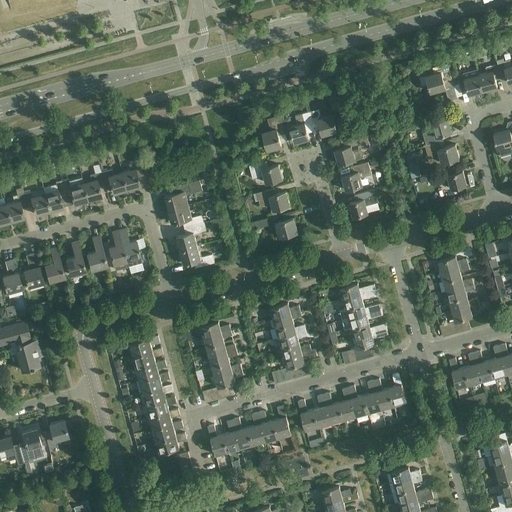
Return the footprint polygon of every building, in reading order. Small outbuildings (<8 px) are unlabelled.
[(511,82),(511,65),(510,59),(504,61),(503,58),(497,60),(498,64),(502,77),(508,76),(510,83),(511,82)] [(457,97),(452,79),(448,63),(433,67),(435,73),(427,75),(427,77),(421,79),(423,86),(429,84),(430,85),(429,85),(429,87),(430,86),(431,92),(445,88),(448,100),(457,97)] [(496,79),(502,77),(498,64),(486,67),(488,72),(479,74),(484,90),(498,86),(496,79)] [(484,90),(479,74),(478,69),(468,72),(470,77),(465,78),(464,73),(457,75),(461,88),(467,87),(469,94),(484,90)] [(320,109),(310,112),(315,131),(321,129),(323,135),(337,131),(333,115),(322,118),(320,109)] [(308,133),(315,131),(310,112),(296,116),(298,124),(291,126),(295,143),(310,139),(308,133)] [(373,122),(372,117),(371,114),(363,117),(365,124),(373,122)] [(279,135),(286,133),(281,115),(268,119),(271,130),(264,132),(268,150),(282,146),(279,135)] [(423,133),(426,145),(440,141),(438,136),(452,132),(448,117),(425,124),(427,132),(423,133)] [(511,134),(511,135),(510,129),(494,133),(496,139),(490,140),(493,150),(499,149),(500,154),(510,151),(511,151),(511,134)] [(370,146),(367,134),(341,140),(343,148),(335,150),(339,164),(343,163),(345,163),(345,162),(364,157),(361,149),(370,146)] [(456,144),(445,146),(441,147),(440,141),(426,145),(425,146),(428,158),(440,155),(442,163),(459,158),(456,144)] [(131,170),(122,172),(127,189),(141,186),(138,177),(144,175),(140,161),(129,164),(131,170)] [(283,178),(280,164),(269,167),(268,161),(250,165),(254,178),(265,175),(267,182),(283,178)] [(371,175),(368,162),(351,167),(352,173),(342,176),(346,190),(363,185),(360,177),(371,175)] [(100,188),(105,186),(102,172),(101,172),(99,166),(94,167),(95,173),(90,175),(92,180),(84,183),(89,200),(102,196),(100,188)] [(467,184),(463,171),(458,172),(456,166),(435,172),(438,185),(450,181),(452,189),(467,184)] [(127,189),(122,172),(114,174),(113,169),(102,172),(105,186),(111,185),(114,193),(127,189)] [(89,200),(84,183),(71,186),(69,181),(63,182),(67,197),(73,195),(75,204),(89,200)] [(69,205),(67,197),(63,182),(62,182),(57,184),(58,190),(45,193),(50,211),(63,207),(63,206),(69,205)] [(195,189),(194,182),(177,186),(179,193),(166,196),(170,209),(189,205),(186,195),(192,193),(191,190),(195,189)] [(291,205),(287,191),(277,194),(275,188),(257,192),(261,205),(272,202),(274,210),(291,205)] [(366,205),(379,202),(375,189),(355,194),(357,201),(350,202),(352,209),(351,210),(353,215),(354,215),(354,216),(368,212),(366,205)] [(50,211),(45,193),(32,197),(30,191),(24,193),(28,207),(34,206),(36,214),(50,211)] [(23,209),(28,207),(24,193),(13,196),(15,202),(7,204),(11,221),(25,217),(23,209)] [(0,224),(11,221),(7,204),(0,205),(0,224)] [(192,217),(189,205),(170,209),(174,223),(184,221),(185,227),(205,222),(203,215),(192,217)] [(274,224),(272,217),(255,222),(257,228),(274,224)] [(298,232),(294,218),(277,222),(281,237),(283,236),(283,237),(287,236),(287,235),(298,232)] [(207,230),(205,222),(185,227),(187,235),(177,237),(181,250),(198,246),(195,233),(207,230)] [(136,240),(132,241),(129,242),(126,228),(119,230),(129,265),(141,262),(140,257),(141,257),(136,240)] [(129,265),(119,230),(113,232),(116,245),(109,248),(113,264),(114,264),(115,269),(129,265)] [(107,265),(99,236),(93,237),(97,251),(87,253),(92,270),(107,265)] [(78,241),(72,243),(76,257),(66,259),(70,276),(86,271),(78,242),(79,242),(78,241)] [(201,258),(198,246),(181,250),(184,264),(194,261),(196,268),(215,263),(213,254),(201,258)] [(57,248),(57,247),(51,249),(54,263),(46,265),(50,281),(65,277),(60,258),(57,248)] [(36,253),(35,253),(28,255),(31,269),(24,270),(27,281),(27,283),(28,283),(29,287),(44,283),(36,253)] [(439,261),(442,271),(469,264),(467,258),(458,261),(456,256),(439,261)] [(23,288),(15,259),(7,261),(11,274),(3,276),(8,293),(23,288)] [(470,269),(469,264),(442,271),(444,281),(462,276),(461,272),(470,269)] [(505,285),(503,275),(496,277),(499,290),(504,288),(504,286),(505,285)] [(463,280),(462,276),(444,281),(447,291),(474,283),(472,278),(463,280)] [(376,289),(375,283),(360,288),(358,283),(341,288),(344,298),(376,289)] [(475,289),(474,283),(447,291),(450,301),(468,296),(467,291),(475,289)] [(363,299),(378,295),(376,289),(344,298),(346,308),(364,303),(363,299)] [(469,300),(468,296),(450,301),(453,311),(479,303),(478,298),(469,300)] [(271,307),(274,317),(301,310),(299,305),(290,307),(289,302),(271,307)] [(343,320),(382,309),(380,303),(365,307),(364,303),(346,308),(340,310),(343,320)] [(481,309),(479,303),(453,311),(455,321),(457,320),(462,319),(468,317),(473,316),(472,311),(481,309)] [(368,319),(383,315),(382,309),(343,320),(346,330),(352,328),(370,323),(368,319)] [(302,315),(301,310),(274,317),(277,327),(294,322),(293,318),(302,315)] [(471,329),(468,317),(462,319),(466,330),(471,329)] [(466,330),(462,319),(457,320),(460,332),(466,330)] [(457,320),(455,321),(451,322),(454,333),(460,332),(457,320)] [(40,365),(33,341),(31,342),(26,322),(0,329),(0,344),(18,340),(19,345),(16,346),(23,370),(32,367),(33,369),(35,368),(35,367),(40,365)] [(202,326),(205,336),(232,329),(230,324),(221,326),(219,322),(202,326)] [(295,327),(294,322),(277,327),(279,335),(277,336),(277,338),(306,330),(305,324),(295,327)] [(454,333),(451,322),(446,323),(449,335),(454,333)] [(355,338),(387,329),(386,324),(371,328),(370,323),(352,328),(355,338)] [(449,335),(446,323),(440,325),(443,337),(449,335)] [(189,329),(191,338),(200,335),(198,327),(189,329)] [(233,335),(232,329),(205,336),(207,346),(225,342),(224,337),(233,335)] [(374,338),(389,334),(387,329),(355,338),(357,348),(359,348),(364,346),(370,344),(375,343),(374,338)] [(308,335),(306,330),(277,338),(278,339),(280,339),(282,347),(300,342),(298,338),(308,335)] [(151,345),(161,342),(159,335),(130,343),(134,355),(153,349),(151,345)] [(226,346),(225,342),(207,346),(210,356),(237,349),(236,343),(226,346)] [(301,347),(300,342),(282,347),(285,356),(312,349),(310,344),(301,347)] [(380,354),(377,342),(375,343),(370,344),(373,356),(380,354)] [(511,353),(509,354),(506,343),(500,345),(507,374),(511,372),(511,353)] [(373,356),(370,344),(364,346),(367,357),(373,356)] [(507,374),(500,345),(494,347),(497,357),(490,359),(496,380),(498,379),(498,377),(507,374)] [(367,357),(364,346),(359,348),(362,359),(367,357)] [(155,356),(164,354),(162,347),(153,350),(153,349),(134,355),(137,367),(156,361),(155,356)] [(304,357),(307,356),(311,356),(311,357),(317,356),(315,348),(312,349),(285,356),(288,367),(290,367),(295,365),(301,363),(305,362),(304,357)] [(359,348),(357,348),(353,349),(357,360),(362,359),(359,348)] [(239,354),(237,349),(210,356),(213,366),(230,361),(229,357),(239,354)] [(357,360),(353,349),(348,350),(351,362),(357,360)] [(351,362),(348,350),(342,352),(345,363),(351,362)] [(496,380),(490,359),(484,361),(481,350),(474,352),(482,381),(493,378),(494,380),(496,380)] [(482,381),(474,352),(469,353),(472,364),(465,366),(471,387),(473,386),(472,384),(482,381)] [(471,387),(465,366),(459,368),(456,357),(449,359),(457,388),(468,385),(468,387),(471,387)] [(158,369),(167,366),(165,359),(156,362),(156,361),(137,367),(140,379),(160,374),(158,369)] [(232,366),(230,361),(213,366),(216,376),(243,369),(241,363),(232,366)] [(311,373),(308,361),(305,362),(301,363),(304,375),(311,373)] [(304,375),(301,363),(295,365),(299,377),(304,375)] [(299,377),(295,365),(290,367),(293,378),(299,377)] [(293,378),(290,367),(288,367),(284,368),(287,380),(293,378)] [(287,380),(284,368),(278,370),(281,381),(287,380)] [(244,374),(243,369),(216,376),(218,386),(220,386),(226,384),(232,383),(236,381),(235,377),(244,374)] [(281,381),(278,370),(272,371),(275,383),(281,381)] [(161,381),(171,378),(169,371),(160,374),(140,379),(144,391),(163,386),(161,381)] [(407,401),(399,373),(393,374),(396,385),(389,387),(395,408),(397,407),(396,404),(407,401)] [(395,408),(389,387),(383,389),(380,378),(374,380),(382,409),(392,406),(393,408),(395,408)] [(382,409),(374,380),(368,381),(371,392),(364,394),(370,415),(372,414),(371,411),(382,409)] [(165,393),(174,390),(172,383),(163,386),(144,391),(147,403),(166,398),(165,393)] [(235,394),(232,383),(226,384),(229,396),(235,394)] [(229,396),(226,384),(220,386),(224,397),(229,396)] [(370,415),(364,394),(358,396),(354,385),(348,387),(357,415),(367,413),(367,415),(370,415)] [(224,397),(220,386),(218,386),(214,387),(218,399),(224,397)] [(124,388),(124,396),(136,395),(135,387),(124,388)] [(218,399),(214,387),(209,389),(212,401),(218,399)] [(357,415),(348,387),(343,388),(346,399),(339,401),(345,421),(347,421),(346,418),(357,415)] [(212,401),(209,389),(203,391),(206,402),(212,401)] [(345,421),(339,401),(333,403),(330,392),(323,394),(332,422),(342,420),(343,422),(345,421)] [(332,422),(323,394),(317,395),(321,406),(314,408),(320,429),(322,428),(321,425),(332,422)] [(168,405),(177,403),(175,396),(166,398),(147,403),(150,415),(170,410),(168,405)] [(320,429),(314,408),(308,410),(304,399),(298,401),(306,429),(317,426),(318,429),(320,429)] [(284,405),(283,405),(278,406),(281,417),(274,419),(280,440),(282,439),(281,436),(292,434),(284,405)] [(172,417),(181,415),(179,408),(170,410),(150,415),(154,428),(173,422),(172,417)] [(280,440),(274,419),(268,421),(265,410),(258,412),(267,441),(277,438),(278,440),(280,440)] [(267,441),(258,412),(252,413),(255,425),(249,426),(254,447),(257,446),(256,444),(267,441)] [(254,447),(249,426),(243,428),(240,417),(233,419),(242,448),(252,445),(252,447),(254,447)] [(242,448),(233,419),(227,420),(231,432),(224,433),(230,454),(232,453),(231,451),(242,448)] [(64,420),(50,424),(51,430),(45,432),(50,448),(56,446),(55,440),(69,436),(64,420)] [(175,430),(184,427),(182,420),(173,423),(173,422),(154,428),(157,440),(176,435),(175,430)] [(230,454),(224,433),(218,435),(215,424),(208,426),(216,455),(226,452),(227,454),(230,454)] [(37,428),(22,432),(25,442),(20,443),(24,462),(37,458),(34,449),(42,446),(37,428)] [(178,442),(187,439),(185,432),(176,435),(157,440),(161,453),(180,447),(178,442)] [(13,445),(11,435),(3,437),(3,436),(0,436),(0,455),(7,454),(9,461),(17,458),(18,464),(25,463),(24,462),(20,443),(13,445)] [(511,449),(511,442),(508,444),(507,440),(490,444),(493,455),(511,449)] [(511,457),(511,455),(511,454),(511,449),(493,455),(496,464),(511,460),(511,457)] [(190,457),(189,451),(177,454),(179,460),(190,457)] [(489,451),(481,453),(485,467),(493,465),(489,451)] [(192,463),(190,457),(179,460),(180,466),(192,463)] [(511,460),(496,464),(499,474),(511,470),(511,460)] [(193,469),(192,463),(180,466),(182,472),(193,469)] [(392,472),(395,482),(422,475),(420,469),(411,472),(410,467),(392,472)] [(195,474),(193,469),(182,472),(183,478),(195,474)] [(511,470),(499,474),(502,484),(511,481),(511,470)] [(197,480),(195,474),(183,478),(185,483),(197,480)] [(423,480),(422,475),(395,482),(398,492),(415,487),(414,483),(423,480)] [(483,484),(484,489),(498,485),(496,480),(483,484)] [(511,491),(511,481),(502,484),(504,494),(511,491)] [(322,491),(325,501),(352,494),(352,493),(351,488),(341,491),(340,486),(322,491)] [(433,493),(431,487),(416,491),(415,487),(398,492),(400,501),(433,493)] [(487,499),(501,496),(499,490),(486,493),(487,499)] [(344,502),(359,497),(358,492),(352,493),(352,494),(325,501),(328,511),(345,506),(344,502)] [(419,502),(434,498),(433,493),(400,501),(403,511),(420,507),(419,502)] [(304,498),(307,507),(322,503),(320,494),(304,498)]
